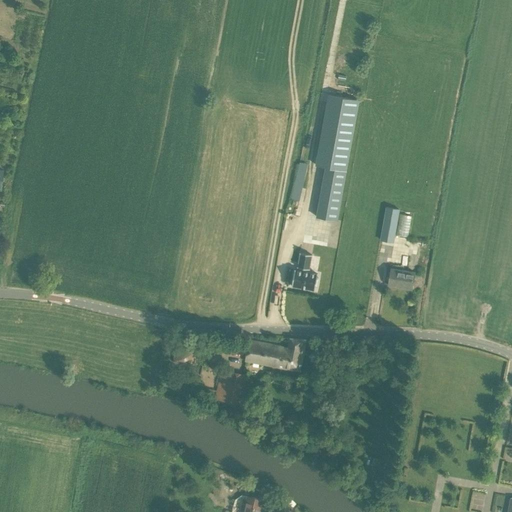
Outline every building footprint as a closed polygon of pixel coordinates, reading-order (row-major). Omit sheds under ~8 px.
[(329,95),(325,115),(316,165),(326,167),(317,217),(338,221),(360,100),(329,95)] [(300,161),(292,197),(301,199),(309,162),(300,161)] [(397,234),(410,235),(412,215),(400,213),(397,234)] [(390,235),(382,234),(380,249),(388,251),(390,235)] [(295,270),(295,269),(291,286),(292,286),(314,290),(315,286),(317,286),(318,278),(317,278),(317,274),(305,272),(306,269),(309,269),(309,268),(311,255),(312,255),(301,252),(300,253),(301,253),(298,266),(298,267),(300,268),(299,270),(295,270)] [(412,289),(415,272),(391,268),(388,285),(412,289)] [(288,347),(249,340),(245,361),(275,366),(300,370),(306,339),(289,338),(288,347)] [(173,362),(184,369),(195,364),(196,351),(187,344),(174,349),(173,362)] [(238,404),(245,374),(222,369),(215,399),(238,404)] [(374,457),(372,467),(384,469),(386,458),(374,457)] [(266,511),(271,495),(261,492),(259,498),(248,496),(247,498),(243,497),(239,511),(266,511)] [(475,492),(473,504),(484,506),(485,493),(475,492)]
